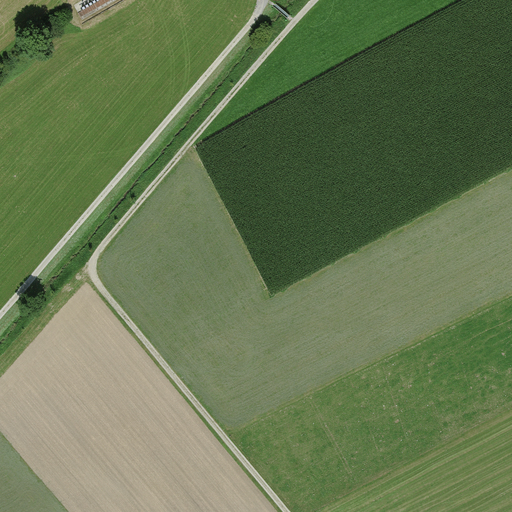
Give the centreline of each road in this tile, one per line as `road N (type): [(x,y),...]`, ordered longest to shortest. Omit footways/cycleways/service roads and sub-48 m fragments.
road 1 (track): [(287,511),(91,270),(316,0)]
road 2 (track): [(0,316),(254,18),(261,0)]
